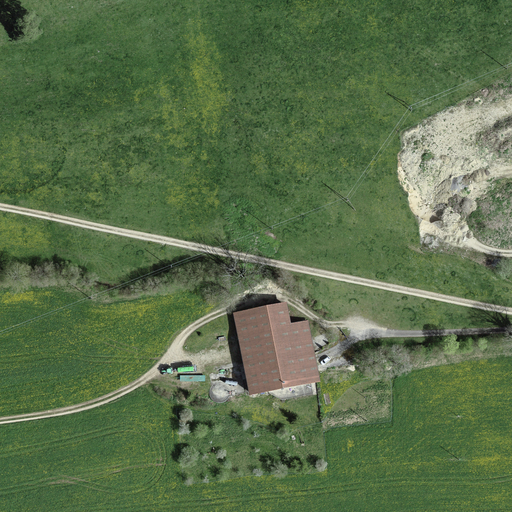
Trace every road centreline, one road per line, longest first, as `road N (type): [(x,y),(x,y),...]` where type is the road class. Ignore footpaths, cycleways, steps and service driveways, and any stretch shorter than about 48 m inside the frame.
road 1 (track): [(511,335),(384,336),(322,326),(285,303),(253,305),(186,332),(158,372),(106,401),(0,423)]
road 2 (track): [(0,208),(511,315)]
